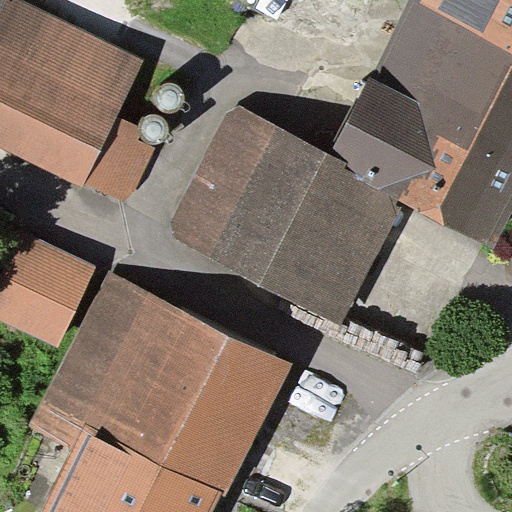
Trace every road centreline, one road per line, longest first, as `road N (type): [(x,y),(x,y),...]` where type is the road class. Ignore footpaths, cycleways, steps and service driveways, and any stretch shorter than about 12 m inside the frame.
road 1 (residential): [(0,183),(305,334),(426,424)]
road 2 (unclassified): [(426,424),(367,464),(320,511)]
